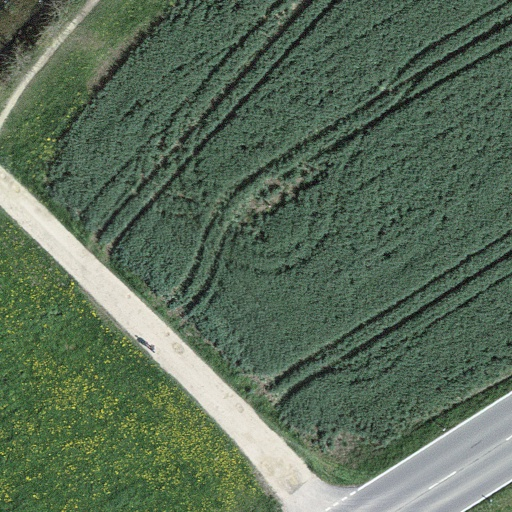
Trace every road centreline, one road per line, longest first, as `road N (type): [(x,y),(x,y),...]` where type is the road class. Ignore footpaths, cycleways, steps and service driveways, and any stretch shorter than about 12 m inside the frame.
road 1 (track): [(0,187),(320,511)]
road 2 (primary): [(511,435),(391,511)]
